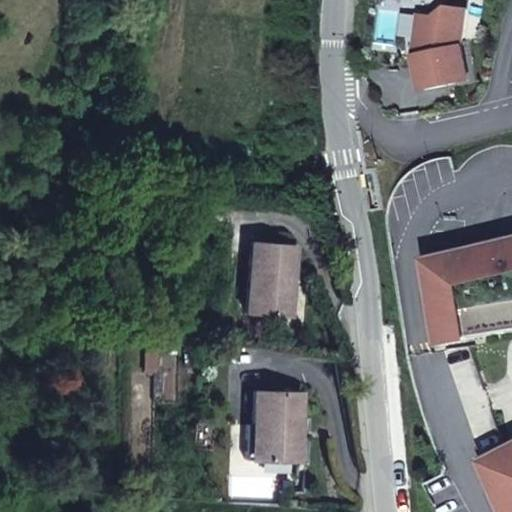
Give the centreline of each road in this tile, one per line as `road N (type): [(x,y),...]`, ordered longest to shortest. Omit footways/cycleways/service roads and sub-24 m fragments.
road 1 (unclassified): [(388,511),(338,85)]
road 2 (residential): [(338,85),(351,87),(379,126),(410,134),(511,117)]
